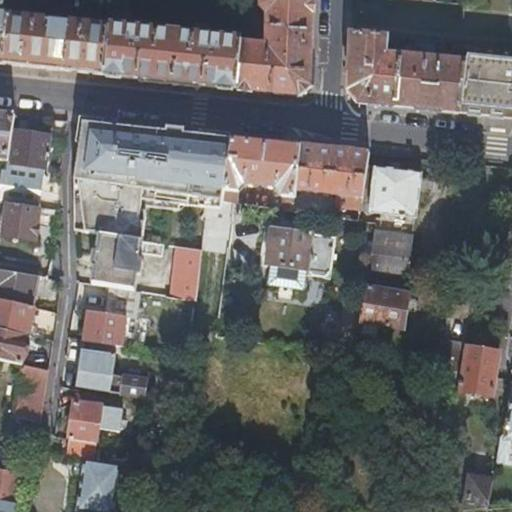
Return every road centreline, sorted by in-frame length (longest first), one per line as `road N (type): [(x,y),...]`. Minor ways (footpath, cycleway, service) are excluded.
road 1 (residential): [(327,127),(0,88)]
road 2 (residential): [(511,148),(327,127)]
road 3 (residential): [(327,127),(333,0)]
